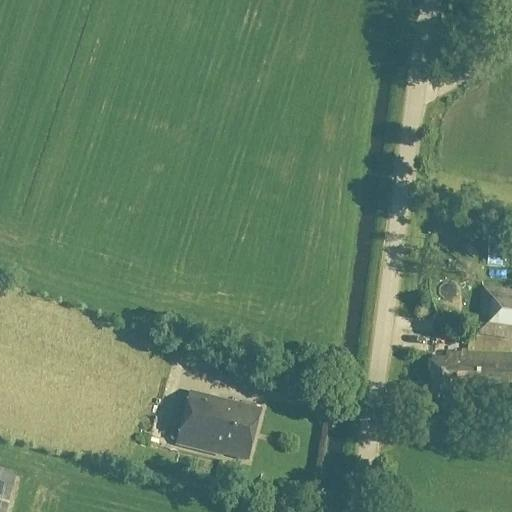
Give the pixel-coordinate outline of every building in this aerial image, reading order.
[(506,259),(507,242),(486,241),(485,257),(506,259)] [(511,330),(511,295),(481,291),(474,338),(510,343),(511,330)] [(511,400),(511,360),(445,357),(444,363),(430,362),(428,411),(460,412),(461,398),(511,400)] [(247,465),(259,414),(187,397),(175,450),(220,460),(221,458),(247,465)] [(0,511),(4,511),(13,479),(0,475),(0,511)]
